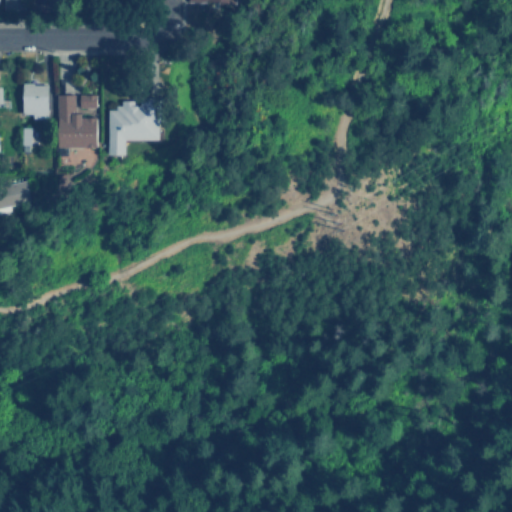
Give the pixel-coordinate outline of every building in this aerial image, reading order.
[(3,0),(3,9),(24,8),(24,0),(3,0)] [(48,83),(23,83),(22,113),(33,113),(32,118),(48,118),(48,83)] [(98,116),(85,116),(85,107),(97,107),(97,93),(77,93),(77,94),(58,94),(58,146),(98,147),(98,116)] [(126,139),(162,139),(162,98),(139,98),(139,99),(121,99),(121,107),(108,107),(108,154),(126,154),(126,139)] [(346,115),(334,112),(326,145),(338,148),(346,115)] [(21,150),(38,151),(39,127),(22,126),(21,150)] [(0,207),(32,203),(30,184),(0,187),(0,207)]
